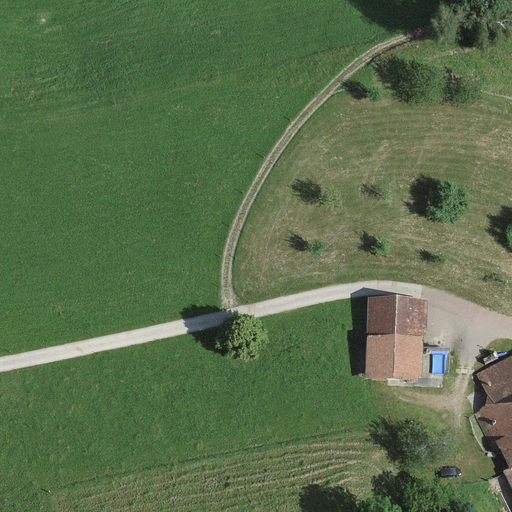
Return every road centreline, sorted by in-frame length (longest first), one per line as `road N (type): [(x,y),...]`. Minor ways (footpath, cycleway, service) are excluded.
road 1 (track): [(0,364),(347,292),(434,298),(511,327)]
road 2 (track): [(231,316),(226,270),(236,229),(302,118),(369,54),(511,8)]
